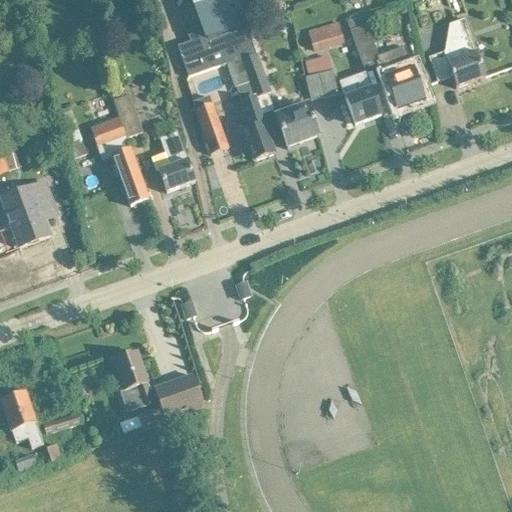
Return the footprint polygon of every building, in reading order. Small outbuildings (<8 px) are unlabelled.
[(486,80),(466,25),(464,20),(451,25),(446,53),(429,59),(438,84),(452,79),(456,91),(486,80)] [(245,29),(231,35),(219,39),(216,34),(213,29),(209,25),(207,24),(203,25),(186,31),(190,43),(177,48),(188,79),(216,69),(216,70),(227,66),(241,61),(255,56),(245,29)] [(307,34),(313,52),(343,43),(337,25),(307,34)] [(366,27),(349,33),(362,70),(376,66),(380,64),(378,59),(366,27)] [(380,64),(376,66),(382,83),(386,81),(397,111),(423,102),(412,71),(408,60),(404,49),(378,59),(380,64)] [(241,61),(249,84),(255,100),(265,96),(269,94),(255,56),(241,61)] [(241,61),(227,66),(235,89),(236,89),(249,84),(241,61)] [(333,73),(306,79),(311,103),(338,96),(333,73)] [(381,117),(365,74),(339,84),(355,127),(381,117)] [(275,155),(255,100),(249,84),(236,89),(250,129),(242,132),(253,163),(275,155)] [(128,97),(112,103),(119,122),(126,141),(142,135),(128,97)] [(211,157),(228,151),(212,106),(195,112),(211,157)] [(319,140),(307,107),(292,113),(289,107),(273,113),(287,151),(319,140)] [(119,122),(91,132),(98,152),(126,141),(119,122)] [(195,185),(184,154),(177,135),(160,141),(165,155),(154,159),(158,173),(158,174),(165,195),(195,185)] [(126,141),(98,152),(103,165),(113,162),(130,208),(148,202),(130,151),(126,141)] [(67,158),(69,171),(82,170),(80,156),(67,158)] [(43,185),(13,196),(0,201),(0,203),(10,231),(0,235),(0,244),(4,255),(17,250),(48,239),(39,213),(52,208),(43,185)] [(390,278),(358,287),(368,324),(401,315),(390,278)] [(250,299),(247,291),(245,285),(236,289),(241,302),(242,302),(243,304),(245,303),(244,301),(250,299)] [(195,318),(191,305),(181,308),(186,322),(192,320),(192,322),(194,321),(193,319),(195,318)] [(117,362),(113,363),(123,393),(119,394),(126,415),(143,410),(154,407),(137,355),(125,359),(124,356),(116,359),(117,362)] [(203,409),(192,377),(153,391),(160,410),(137,418),(142,432),(164,424),(164,423),(203,409)] [(360,389),(351,392),(356,408),(366,405),(360,389)] [(25,395),(1,404),(15,445),(28,441),(31,451),(43,447),(25,395)] [(46,437),(81,424),(78,413),(42,425),(46,437)] [(20,473),(35,468),(31,456),(16,462),(20,473)]
